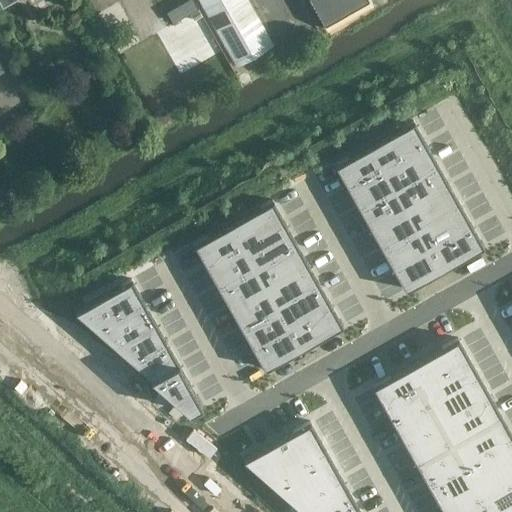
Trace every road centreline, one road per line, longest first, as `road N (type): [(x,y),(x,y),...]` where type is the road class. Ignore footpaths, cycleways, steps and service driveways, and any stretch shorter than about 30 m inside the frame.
road 1 (unclassified): [(218,427),(511,260)]
road 2 (tertiary): [(190,511),(0,345)]
